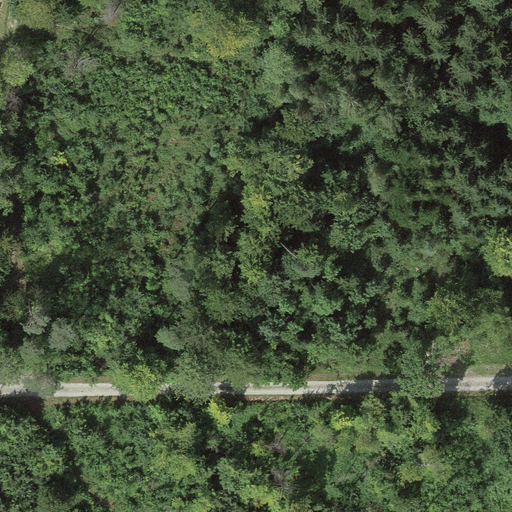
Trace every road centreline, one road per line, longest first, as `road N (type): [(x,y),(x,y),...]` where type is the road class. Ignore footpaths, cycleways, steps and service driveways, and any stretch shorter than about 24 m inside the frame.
road 1 (track): [(511,384),(0,391)]
road 2 (track): [(15,391),(4,94),(23,0)]
